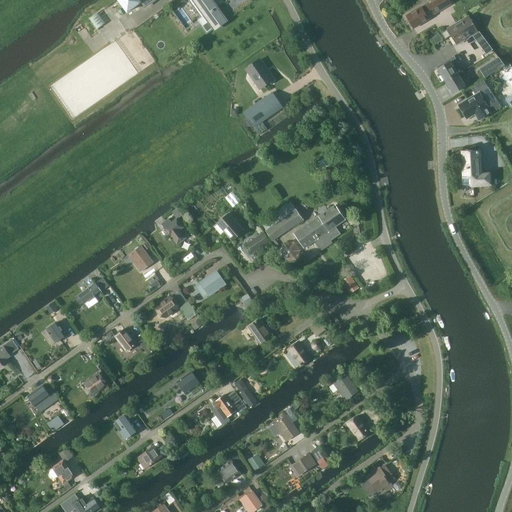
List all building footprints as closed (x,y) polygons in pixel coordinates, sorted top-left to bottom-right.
[(118,0),(128,12),(142,2),(144,5),(151,0),(118,0)] [(192,0),(215,31),(227,23),(211,0),(192,0)] [(428,18),(438,12),(451,4),(448,0),(435,0),(422,9),(421,7),(407,16),(414,28),(429,19),(428,18)] [(457,44),(477,32),(468,17),(448,29),(457,44)] [(488,43),(483,37),(477,41),(482,48),(488,43)] [(497,59),(480,69),(485,78),(500,69),(504,66),(497,54),(495,55),(497,59)] [(446,82),(463,71),(454,57),(437,67),(446,82)] [(260,90),(274,80),(260,59),(246,69),(260,90)] [(500,69),(505,78),(511,74),(511,66),(510,63),(504,66),(500,69)] [(463,71),(446,82),(453,93),(465,86),(461,78),(466,75),(463,71)] [(267,129),(262,122),(283,107),(273,92),(243,113),(254,128),(254,127),(259,135),(267,129)] [(483,106),(475,92),(458,102),(466,116),(473,111),(479,122),(491,115),(487,108),(488,107),(486,104),(483,106)] [(463,152),(464,176),(462,176),(463,185),(471,185),(489,184),(488,174),(480,175),(479,151),(463,152)] [(273,241),(304,220),(291,202),(261,223),(273,241)] [(333,243),(331,240),(341,234),(336,226),(346,220),(335,205),(294,233),(305,249),(315,242),(321,251),(333,243)] [(244,231),(229,213),(217,223),(225,232),(226,231),(234,240),(244,231)] [(169,218),(162,224),(165,228),(164,228),(171,237),(172,237),(177,244),(186,238),(180,229),(183,227),(177,219),(172,222),(169,218)] [(260,232),(246,242),(247,244),(253,253),(270,241),(264,233),(263,231),(260,232)] [(297,259),(301,250),(295,241),(284,242),(280,251),(286,260),(297,259)] [(141,272),(154,262),(142,245),(128,255),(141,272)] [(217,271),(201,283),(209,295),(226,283),(217,271)] [(349,295),(359,287),(352,276),(341,283),(349,295)] [(96,283),(75,298),(81,306),(102,291),(96,283)] [(167,318),(179,310),(180,304),(174,297),(169,296),(157,304),(156,309),(162,317),(167,318)] [(187,318),(194,312),(187,302),(179,307),(187,318)] [(55,317),(60,313),(57,308),(52,311),(55,317)] [(195,330),(203,325),(200,320),(192,325),(195,330)] [(260,344),(271,337),(259,320),(248,327),(260,344)] [(61,326),(58,321),(46,329),(56,343),(70,334),(63,325),(61,326)] [(125,328),(114,337),(127,352),(137,344),(125,328)] [(143,349),(150,343),(146,337),(139,343),(143,349)] [(319,350),(320,350),(321,350),(321,349),(322,349),(322,348),(323,347),(323,346),(323,345),(323,344),(323,343),(323,342),(322,342),(322,341),(321,340),(320,340),(319,339),(318,339),(317,339),(316,339),(315,339),(315,340),(314,340),(313,341),(313,342),(312,342),(312,343),(312,344),(311,344),(311,345),(312,346),(312,347),(312,348),(313,348),(313,349),(314,349),(314,350),(315,350),(316,351),(317,351),(318,351),(319,351),(319,350)] [(12,353),(19,348),(13,340),(6,345),(12,353)] [(299,367),(308,360),(310,359),(298,342),(287,350),(299,367)] [(11,356),(4,346),(0,348),(0,364),(7,360),(7,359),(11,356)] [(347,375),(333,384),(345,400),(358,391),(350,380),(355,376),(350,369),(345,373),(347,375)] [(94,395),(109,384),(99,371),(84,382),(94,395)] [(186,395),(202,384),(192,371),(177,381),(186,395)] [(35,407),(51,396),(46,389),(43,386),(28,397),(35,407)] [(240,393),(250,408),(258,403),(247,388),(240,393)] [(228,417),(237,411),(225,394),(213,403),(217,410),(221,408),(228,417)] [(236,405),(242,414),(249,409),(243,400),(236,405)] [(165,419),(175,412),(171,407),(162,414),(165,419)] [(125,440),(139,431),(127,414),(113,423),(125,440)] [(286,442),(299,432),(288,415),(274,424),(286,442)] [(358,441),(369,433),(357,416),(346,424),(358,441)] [(59,417),(48,424),(53,432),(64,424),(59,417)] [(173,448),(180,443),(174,433),(167,439),(173,448)] [(328,457),(336,452),(330,441),(321,445),(328,457)] [(145,469),(163,456),(155,445),(137,458),(145,469)] [(298,477),(317,464),(309,453),(290,466),(298,477)] [(239,468),(245,464),(239,455),(233,459),(239,468)] [(326,456),(317,461),(323,469),(331,463),(326,456)] [(64,484),(75,477),(64,459),(52,466),(64,484)] [(226,484),(242,473),(232,459),(217,470),(226,484)] [(254,471),(260,468),(255,461),(250,464),(254,471)] [(380,468),(367,477),(378,492),(384,488),(387,492),(394,487),(380,468)] [(248,511),(254,511),(263,506),(253,490),(240,499),(248,511)] [(263,503),(269,499),(265,493),(259,497),(263,503)] [(331,493),(322,500),(330,511),(341,511),(330,497),(333,495),(331,493)] [(95,511),(83,495),(66,507),(69,511),(95,511)] [(170,511),(164,503),(152,511),(170,511)]
